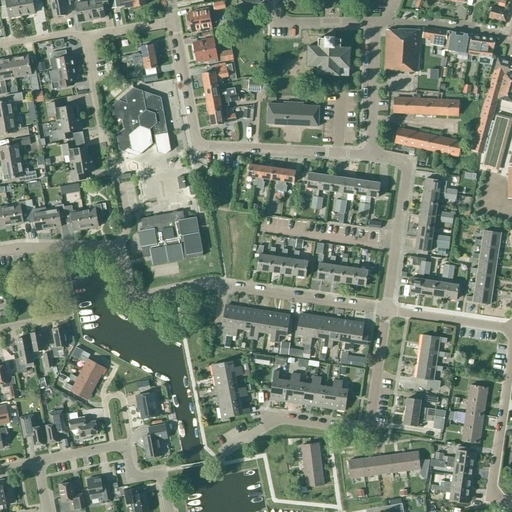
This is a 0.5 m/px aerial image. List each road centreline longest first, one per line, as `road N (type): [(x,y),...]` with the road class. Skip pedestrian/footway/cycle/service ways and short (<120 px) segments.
road 1 (residential): [(386,311),(224,288),(139,304),(120,247)]
road 2 (residential): [(370,153),(198,148),(174,23)]
road 3 (residential): [(223,453),(266,427),(262,417),(370,424),(386,311)]
road 4 (residential): [(386,311),(408,163),(370,153)]
road 5 (residential): [(511,501),(489,498),(511,351)]
road 6 (residential): [(370,153),(372,22)]
road 7 (residential): [(511,48),(503,35),(389,22)]
road 8 (residential): [(511,330),(386,311)]
road 9 (residential): [(372,22),(272,22),(273,0)]
road 10 (residential): [(0,250),(120,247)]
